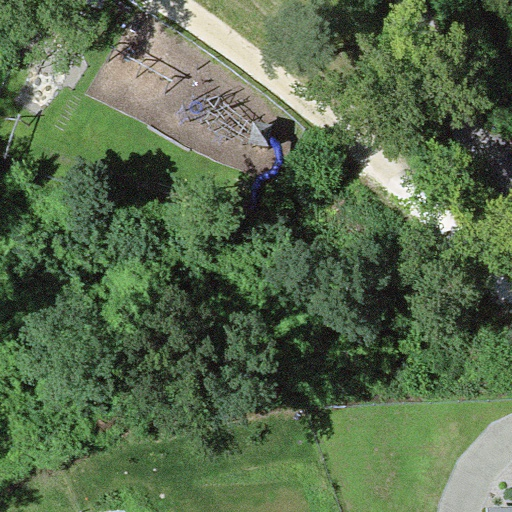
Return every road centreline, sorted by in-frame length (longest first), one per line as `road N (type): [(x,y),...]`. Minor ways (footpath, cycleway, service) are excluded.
road 1 (track): [(511,278),(333,124),(169,0)]
road 2 (residential): [(425,0),(511,180)]
